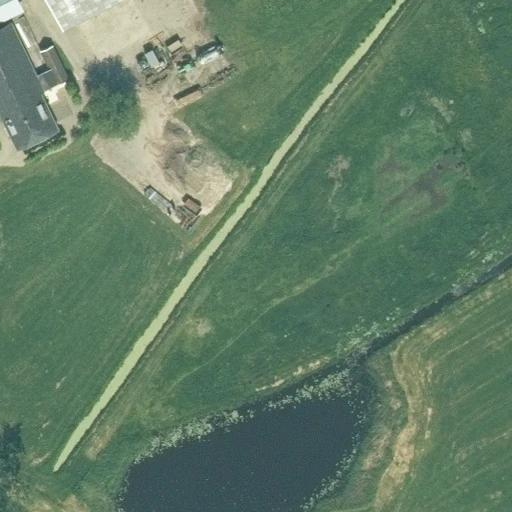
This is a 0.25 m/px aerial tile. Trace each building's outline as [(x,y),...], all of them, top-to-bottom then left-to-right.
[(0,0),(0,18),(21,9),(16,0),(0,0)] [(50,0),(63,24),(109,0),(50,0)] [(175,28),(179,40),(206,30),(202,18),(175,28)] [(10,22),(0,26),(0,114),(16,148),(57,128),(39,92),(68,78),(52,44),(40,50),(48,68),(35,75),(10,22)] [(144,53),(151,67),(159,63),(151,49),(144,53)]
